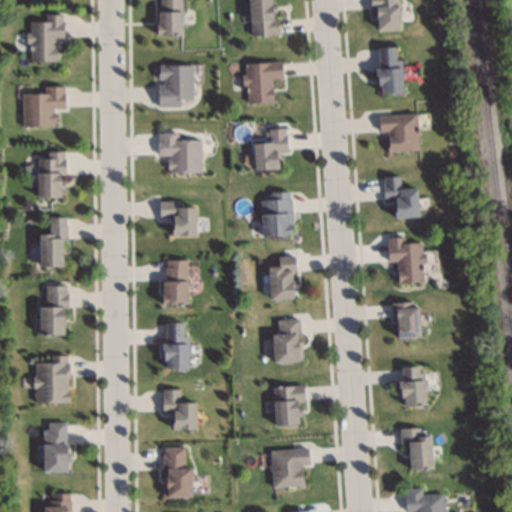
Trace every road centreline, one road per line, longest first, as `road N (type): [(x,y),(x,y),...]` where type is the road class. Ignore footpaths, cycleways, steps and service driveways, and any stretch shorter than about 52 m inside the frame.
road 1 (residential): [(356,511),(320,0)]
road 2 (residential): [(109,0),(115,511)]
